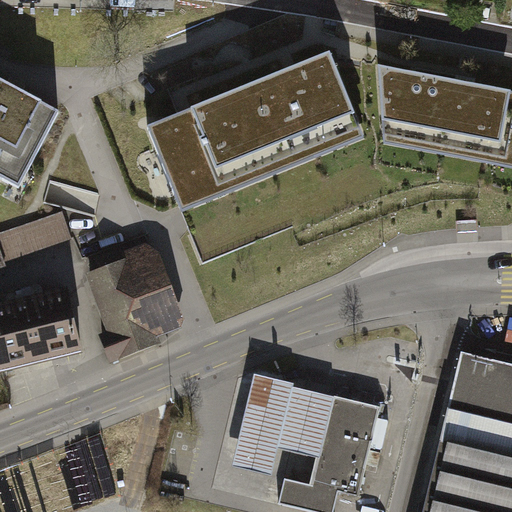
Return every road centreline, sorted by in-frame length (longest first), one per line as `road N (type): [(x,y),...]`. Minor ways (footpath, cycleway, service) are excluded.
road 1 (unknown): [(295,0),(90,81),(74,99),(119,204),(167,251),(200,361)]
road 2 (tertiary): [(0,437),(371,297),(511,280)]
road 3 (residential): [(511,37),(302,0)]
